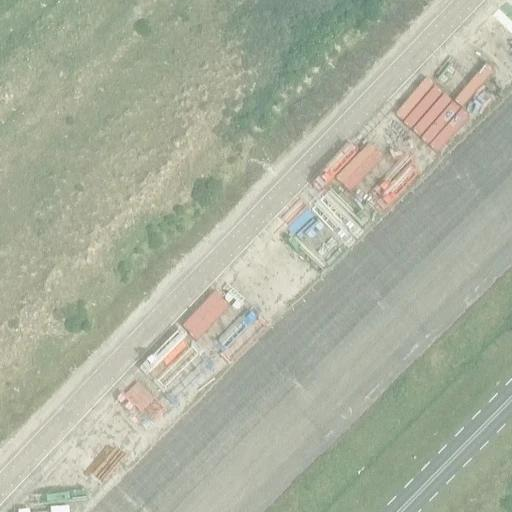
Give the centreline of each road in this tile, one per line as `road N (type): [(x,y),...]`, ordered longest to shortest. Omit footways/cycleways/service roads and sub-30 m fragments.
road 1 (unclassified): [(0,486),(464,0)]
road 2 (primary): [(388,511),(511,390)]
